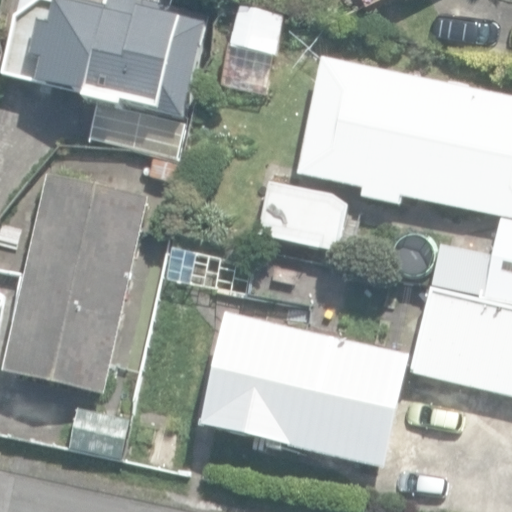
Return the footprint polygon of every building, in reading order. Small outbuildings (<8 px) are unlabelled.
[(24,0),(6,82),(188,123),(212,15),(147,0),(107,0),(106,9),(66,0),(24,0)] [(237,50),(282,59),(290,19),(246,9),(237,50)] [(402,191),(511,213),(511,91),(324,54),(301,171),(365,184),(364,192),(401,199),(402,191)] [(10,373),(112,395),(154,198),(53,176),(10,373)] [(263,239),(343,252),(351,199),(272,186),(263,239)] [(487,296),(511,301),(511,216),(505,215),(487,296)] [(413,372),(511,392),(511,307),(430,290),(413,372)] [(203,430),(385,469),(410,353),(228,314),(203,430)] [(74,450),(127,461),(135,422),(83,411),(74,450)]
